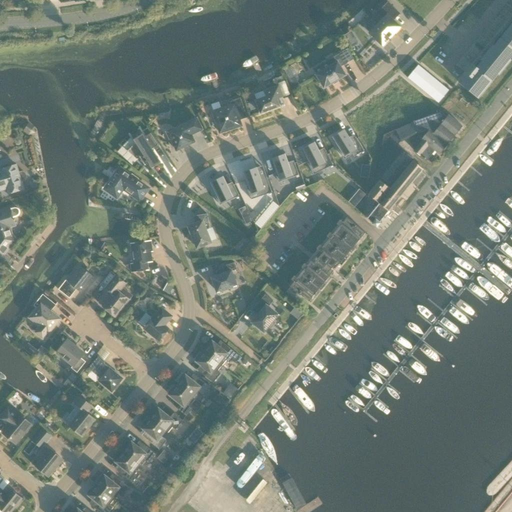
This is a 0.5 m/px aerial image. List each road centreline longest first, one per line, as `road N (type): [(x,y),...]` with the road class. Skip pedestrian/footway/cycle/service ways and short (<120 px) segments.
road 1 (residential): [(189,313),(162,231),(162,206),(176,176),(200,156),(301,124),(345,99),(448,1)]
road 2 (residential): [(240,416),(511,87)]
road 3 (residential): [(50,502),(152,376)]
road 4 (residential): [(0,24),(152,0)]
